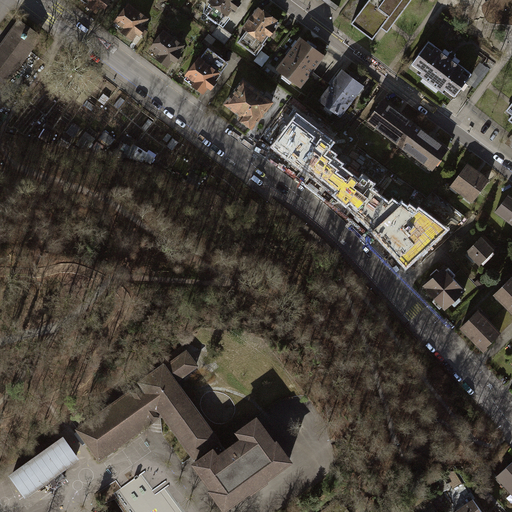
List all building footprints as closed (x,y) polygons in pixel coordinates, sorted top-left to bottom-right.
[(78,0),(94,12),(99,5),(102,7),(107,0),(106,0),(78,0)] [(211,4),(203,15),(217,26),(231,7),(234,9),(238,4),(235,1),(236,0),(207,0),(207,1),(211,4)] [(409,0),(365,0),(349,21),(348,24),(370,41),(380,29),(385,33),(392,24),(409,0)] [(483,6),(483,9),(486,20),(487,22),(490,23),(511,22),(511,0),(510,0),(492,0),(485,3),(483,6)] [(114,22),(111,25),(130,39),(135,33),(137,35),(138,34),(142,36),(146,31),(143,29),(144,28),(141,26),(147,18),(126,3),(112,21),(114,22)] [(245,29),(235,43),(253,56),(277,22),(256,7),(242,27),(245,29)] [(17,21),(0,44),(0,76),(6,80),(38,36),(17,21)] [(229,36),(217,27),(210,35),(222,44),(229,36)] [(149,49),(146,52),(165,67),(170,60),(173,62),(173,61),(177,63),(181,58),(178,56),(179,55),(176,53),(182,46),(161,30),(147,48),(149,49)] [(298,38),(275,69),(299,86),(322,56),(298,38)] [(429,42),(412,65),(420,71),(417,75),(429,83),(426,86),(436,93),(438,91),(444,95),(447,91),(455,97),(461,89),(464,91),(468,86),(465,83),(472,75),(458,64),(460,61),(455,58),(452,62),(450,59),(447,57),(450,54),(445,50),(443,53),(429,42)] [(206,47),(182,79),(201,93),(206,87),(209,89),(215,81),(212,79),(217,73),(219,75),(228,63),(206,47)] [(340,70),(317,101),(338,116),(361,85),(340,70)] [(241,79),(223,103),(240,116),(237,120),(250,130),(271,101),(241,79)] [(511,97),(509,101),(502,110),(509,115),(505,119),(511,124),(511,97)] [(380,99),(365,120),(398,145),(414,124),(380,99)] [(374,236),(406,268),(446,230),(420,210),(417,212),(410,206),(408,209),(402,204),(399,206),(393,201),(389,205),(370,190),(373,185),(362,177),(359,182),(340,167),(342,164),(334,159),(336,155),(328,150),(333,143),(297,115),(273,147),(331,194),(346,209),(374,236)] [(414,124),(398,145),(431,169),(447,149),(414,124)] [(466,164),(449,186),(471,202),(487,180),(466,164)] [(511,198),(507,194),(494,211),(511,224),(511,198)] [(494,250),(480,236),(464,251),(478,266),(494,250)] [(451,277),(454,275),(446,266),(444,269),(441,266),(437,270),(435,267),(427,274),(430,277),(421,285),(433,297),(430,300),(437,308),(440,305),(442,308),(462,289),(451,277)] [(511,277),(493,296),(504,307),(511,314),(511,277)] [(511,314),(504,307),(490,322),(502,334),(511,323),(511,314)] [(478,310),(459,329),(483,353),(502,334),(490,322),(478,310)] [(165,366),(175,381),(197,365),(187,351),(165,366)] [(99,458),(163,413),(187,396),(175,381),(165,366),(164,365),(141,381),(142,383),(78,429),(99,458)] [(226,450),(187,396),(163,413),(194,455),(195,455),(198,459),(195,462),(213,487),(211,488),(224,507),(249,489),(250,490),(254,487),(255,488),(263,483),(262,482),(266,479),(265,477),(290,459),(277,441),(275,443),(256,417),(238,431),(243,437),(226,450)] [(64,438),(11,476),(24,494),(77,456),(64,438)] [(511,462),(497,476),(511,492),(511,462)] [(179,511),(146,465),(112,490),(127,511),(179,511)] [(481,511),(471,497),(450,511),(481,511)] [(336,501),(319,511),(349,511),(344,504),(340,507),(336,501)]
